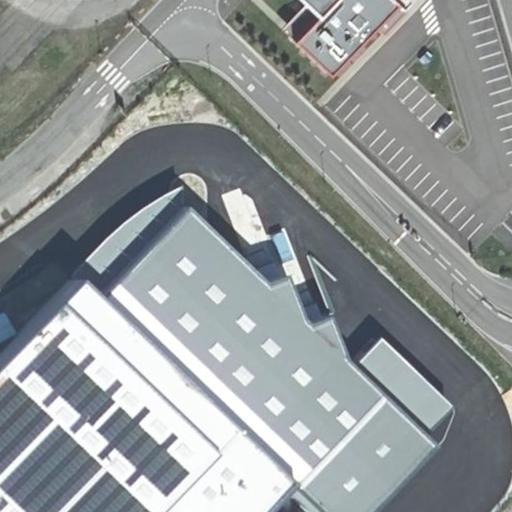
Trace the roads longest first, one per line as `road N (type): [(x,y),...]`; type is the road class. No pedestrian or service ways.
road 1 (unclassified): [(0,184),(181,13)]
road 2 (unknown): [(154,170),(81,210),(0,280)]
